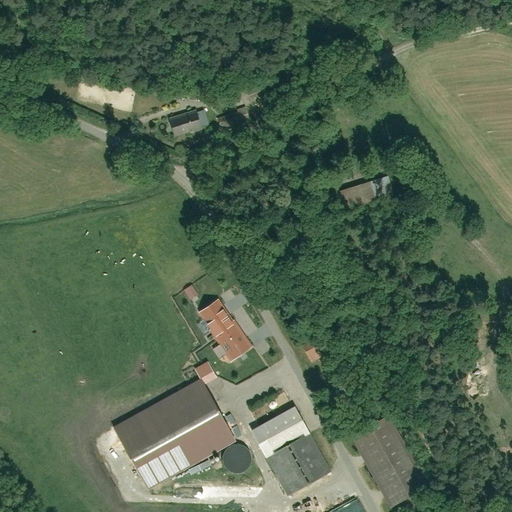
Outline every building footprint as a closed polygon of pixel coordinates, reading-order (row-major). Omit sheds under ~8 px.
[(221,110),(228,129),(259,118),(253,99),(221,110)] [(166,120),(171,140),(205,130),(199,111),(166,120)] [(388,172),(365,180),(370,199),(394,191),(388,172)] [(192,287),(182,293),(189,304),(199,297),(192,287)] [(196,311),(227,357),(253,340),(222,294),(196,311)] [(303,346),(315,364),(332,353),(320,335),(303,346)] [(114,426),(147,489),(235,443),(203,380),(114,426)] [(295,408),(251,432),(287,498),(331,473),(295,408)] [(390,418),(351,439),(389,507),(427,487),(390,418)] [(222,464),(223,469),(228,474),(238,477),(246,473),(250,467),(251,457),(245,450),(240,447),(231,448),(225,452),(222,459),(222,464)]
